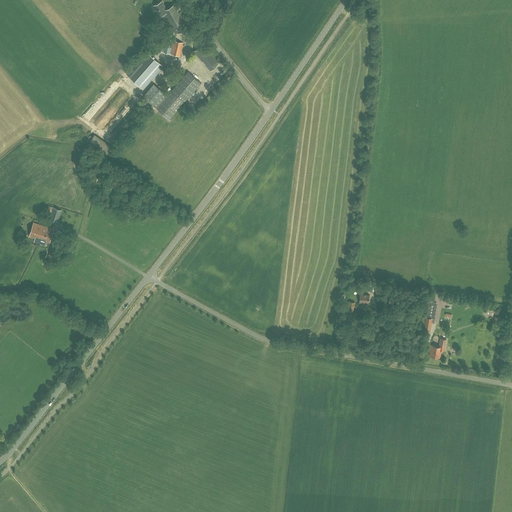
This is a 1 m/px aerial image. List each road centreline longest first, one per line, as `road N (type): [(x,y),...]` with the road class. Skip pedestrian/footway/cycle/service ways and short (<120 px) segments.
road 1 (unclassified): [(147,277),(271,339),(511,385)]
road 2 (tertiary): [(147,277),(346,0)]
road 3 (tertiary): [(0,461),(147,277)]
